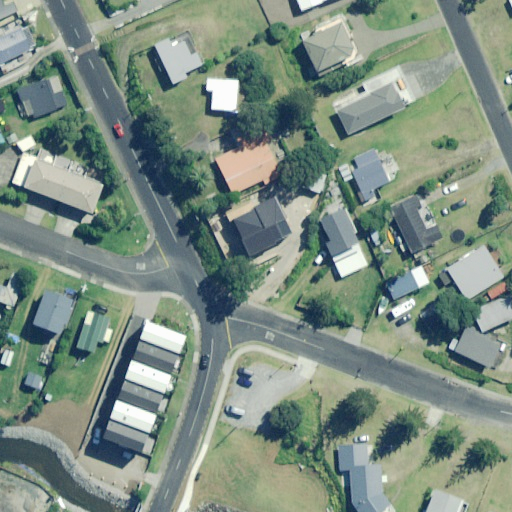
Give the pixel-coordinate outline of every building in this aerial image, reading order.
[(295,0),(300,13),(331,0),(295,0)] [(354,56),(340,23),(301,40),(315,73),(354,56)] [(0,65),(37,49),(27,27),(0,39),(0,65)] [(202,66),(187,36),(169,45),(167,41),(153,48),(172,86),(186,79),(184,75),(202,66)] [(399,70),(387,76),(363,88),(367,97),(343,109),(355,133),(416,103),(399,70)] [(56,74),(16,91),(29,123),(69,106),(56,74)] [(237,84),(208,81),(207,89),(213,90),(211,110),(234,113),(237,84)] [(36,147),(31,137),(17,144),(22,154),(36,147)] [(281,178),(262,138),(215,161),(232,196),(264,180),(266,185),(281,178)] [(388,184),(374,153),(348,165),(365,202),(375,198),(372,191),(388,184)] [(103,187),(23,156),(12,185),(92,215),(103,187)] [(421,206),(416,196),(391,207),(412,254),(442,241),(426,205),(421,206)] [(262,197),(231,212),(222,216),(232,237),(225,240),(233,258),(240,254),(245,264),(284,245),(262,197)] [(352,209),(347,197),(325,207),(329,216),(319,221),(329,242),(326,244),(332,257),(358,246),(343,213),(352,209)] [(383,244),(376,231),(368,235),(376,248),(383,244)] [(459,256),(462,261),(447,271),(466,302),(503,279),(484,248),(469,257),(465,252),(459,256)] [(367,267),(360,251),(352,255),(354,259),(337,266),(342,278),(367,267)] [(392,300),(418,289),(410,272),(384,283),(392,300)] [(24,284),(11,278),(7,290),(0,287),(0,310),(12,315),(24,284)] [(62,338),(74,303),(77,295),(66,290),(62,299),(45,292),(32,326),(62,338)] [(392,313),(386,300),(378,304),(384,316),(392,313)] [(110,321),(89,313),(84,326),(76,348),(93,355),(98,342),(107,345),(113,332),(107,330),(110,321)] [(184,336),(140,320),(96,438),(136,453),(184,336)] [(500,347),(466,331),(455,352),(489,369),(500,347)] [(16,353),(6,349),(0,361),(0,365),(8,369),(16,353)] [(42,378),(27,373),(22,386),(37,392),(42,378)] [(368,468),(366,446),(337,450),(340,474),(348,473),(352,502),(358,511),(393,511),(382,493),(379,466),(368,468)] [(123,462),(110,457),(107,468),(119,472),(123,462)] [(466,511),(469,505),(433,492),(425,511),(466,511)]
